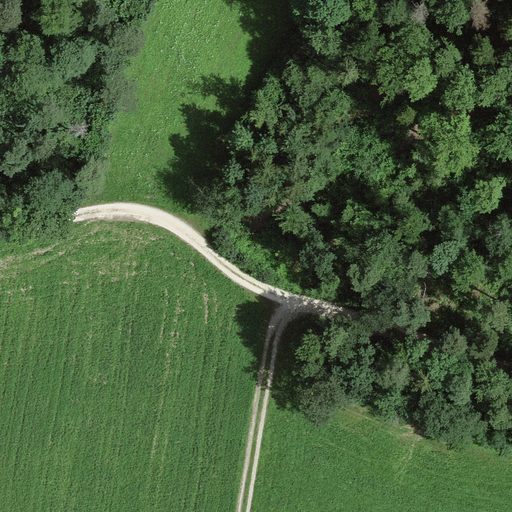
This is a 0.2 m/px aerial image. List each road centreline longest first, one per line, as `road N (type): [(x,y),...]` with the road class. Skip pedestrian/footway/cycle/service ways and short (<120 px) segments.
road 1 (track): [(511,360),(285,305),(146,216),(0,225)]
road 2 (track): [(285,305),(243,511)]
